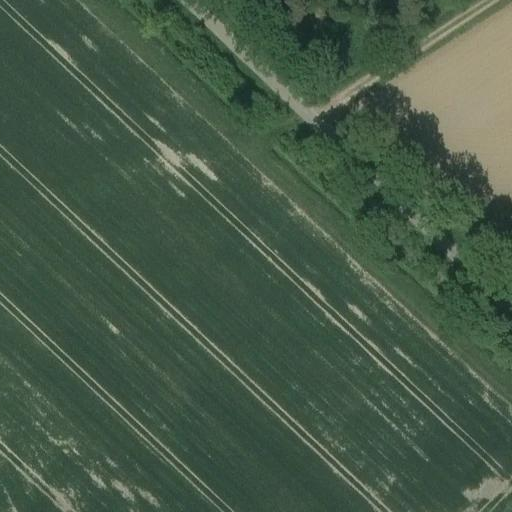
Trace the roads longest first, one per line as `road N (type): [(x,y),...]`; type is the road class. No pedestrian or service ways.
road 1 (unclassified): [(185,0),(511,316)]
road 2 (track): [(305,118),(488,0)]
